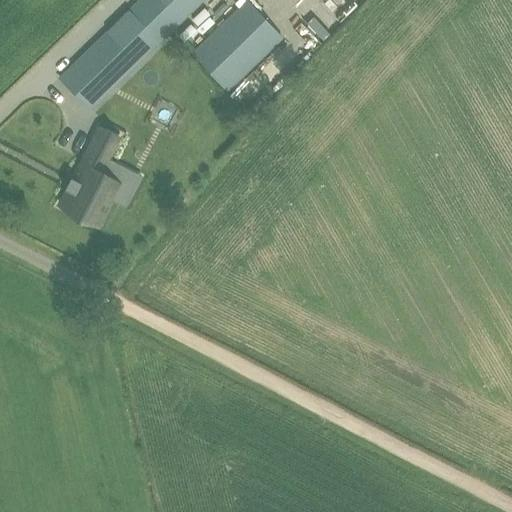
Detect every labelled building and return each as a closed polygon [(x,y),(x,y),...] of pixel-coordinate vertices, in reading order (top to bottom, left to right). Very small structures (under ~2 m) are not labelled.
[(139,0),(74,64),(61,77),(84,102),(98,88),(105,96),(203,0),(139,0)] [(228,91),(250,70),(283,37),(248,0),(246,0),(192,53),(228,91)] [(296,0),(293,3),(308,18),(326,0),(296,0)] [(351,0),(342,0),(330,13),(343,25),(360,8),(351,0)] [(117,137),(99,128),(73,178),(71,177),(65,189),(67,190),(59,204),(67,208),(97,224),(119,183),(98,173),(117,137)]
